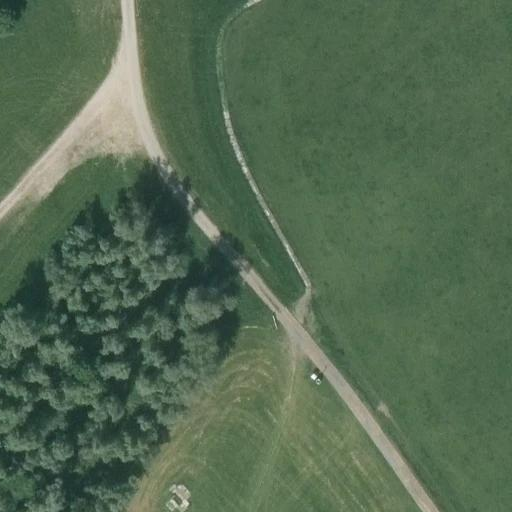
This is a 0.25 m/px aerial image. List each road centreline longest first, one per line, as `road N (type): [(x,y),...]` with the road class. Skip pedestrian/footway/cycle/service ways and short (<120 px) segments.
road 1 (unclassified): [(278,311),(153,153),(134,99),(127,0)]
road 2 (track): [(128,34),(113,81),(61,157),(0,215)]
